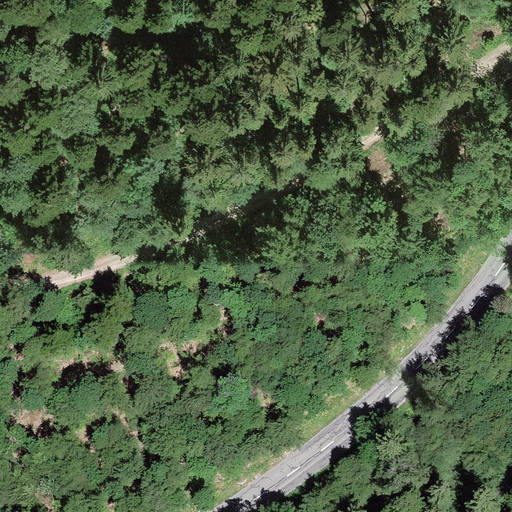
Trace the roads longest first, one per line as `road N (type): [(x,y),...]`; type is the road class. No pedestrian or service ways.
road 1 (track): [(511,49),(334,166),(191,239),(0,291)]
road 2 (tertiary): [(237,511),(392,392),(511,263)]
